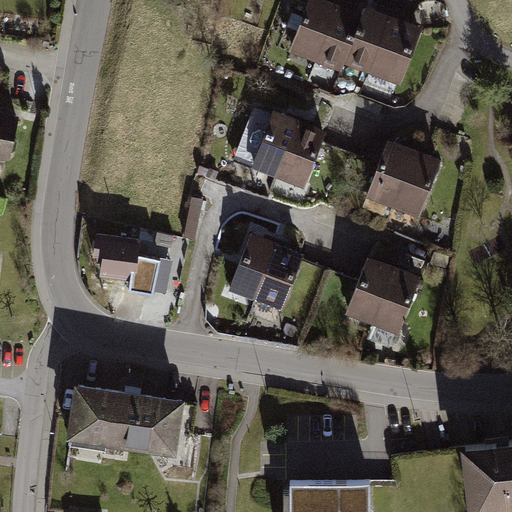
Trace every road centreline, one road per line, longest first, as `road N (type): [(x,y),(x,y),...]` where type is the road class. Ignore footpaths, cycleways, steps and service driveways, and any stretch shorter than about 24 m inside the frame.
road 1 (residential): [(78,315),(113,338),(461,395),(511,391)]
road 2 (residential): [(94,0),(56,242),(59,277),(78,315)]
road 3 (residential): [(78,315),(41,353),(25,511)]
